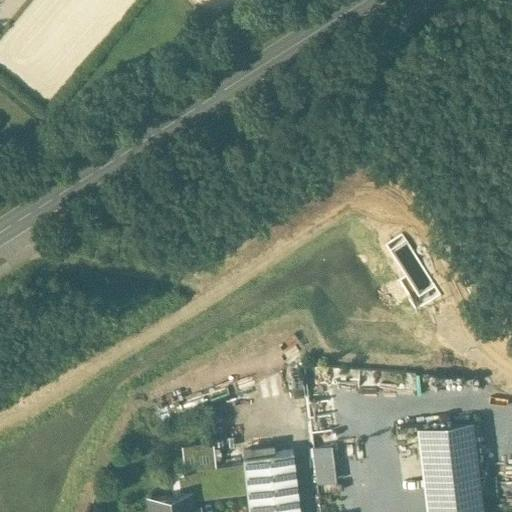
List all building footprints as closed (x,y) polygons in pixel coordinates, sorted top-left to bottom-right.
[(481,511),(473,420),(420,425),(427,511),(481,511)] [(297,511),(291,447),(241,451),(242,460),(245,492),(247,511),(297,511)] [(242,460),(211,462),(212,493),(245,492),(242,460)] [(167,466),(169,491),(188,490),(188,495),(212,493),(211,462),(167,466)] [(169,491),(147,493),(148,511),(198,511),(198,503),(189,503),(188,495),(188,490),(169,491)]
